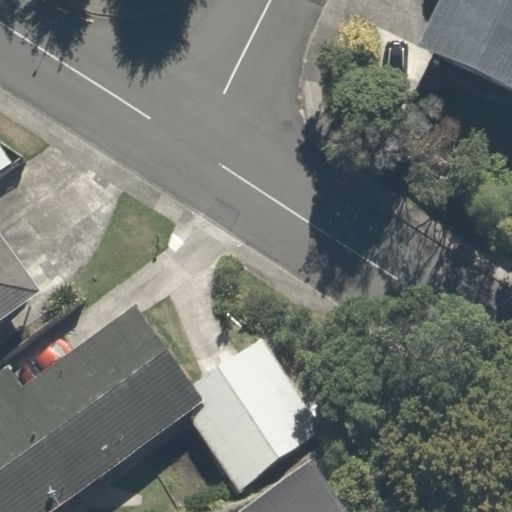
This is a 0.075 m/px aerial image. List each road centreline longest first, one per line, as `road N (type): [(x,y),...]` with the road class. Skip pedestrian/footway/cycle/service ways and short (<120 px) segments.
road 1 (tertiary): [(511,351),(475,336),(265,200),(170,119)]
road 2 (tertiary): [(170,119),(0,20)]
road 3 (residential): [(170,119),(244,0)]
